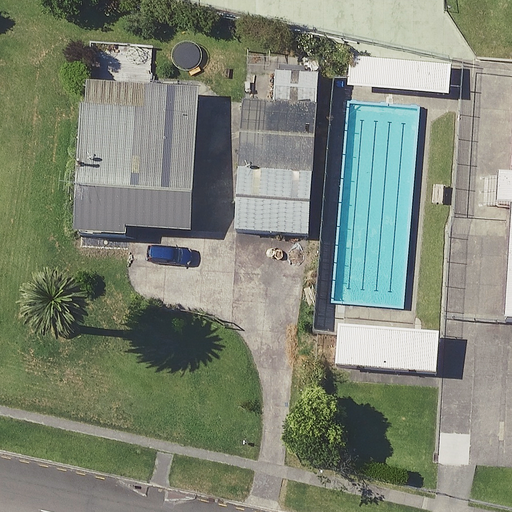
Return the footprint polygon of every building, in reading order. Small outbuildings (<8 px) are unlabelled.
[(163,0),(201,6),(201,0),(15,0),(16,0),(115,17),(117,0),(163,0)] [(385,0),(236,0),(235,40),(384,45),(385,0)] [(511,0),(447,0),(447,38),(511,39),(511,0)] [(446,65),(346,57),(344,88),(443,96),(446,65)] [(511,369),(511,105),(477,104),(470,368),(511,369)] [(160,138),(30,134),(26,260),(156,264),(160,138)] [(413,267),(420,198),(327,189),(316,303),(400,311),(405,266),(413,267)] [(271,204),(198,202),(196,269),(269,271),(271,204)] [(422,354),(297,350),(296,405),(421,409),(422,354)]
